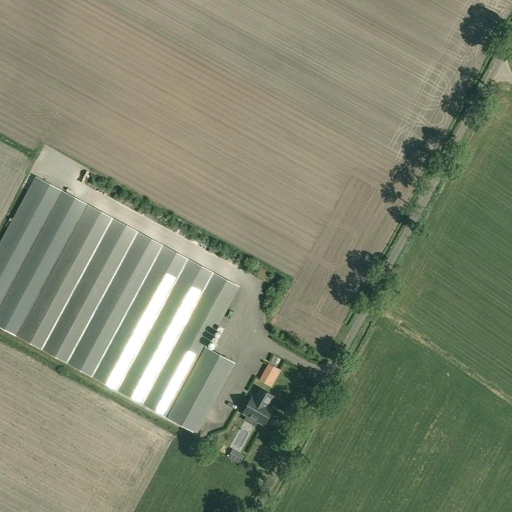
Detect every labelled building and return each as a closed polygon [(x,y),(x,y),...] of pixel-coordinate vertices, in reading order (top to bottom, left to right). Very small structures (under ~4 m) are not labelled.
[(239,287),(35,176),(0,240),(0,325),(197,433),(234,363),(206,348),(239,287)] [(263,380),(276,386),(283,368),(270,363),(263,380)] [(257,418),(265,422),(264,424),(263,424),(264,425),(273,410),(266,406),(272,396),(261,390),(255,400),(252,398),(243,413),(256,420),(257,418)] [(240,447),(246,449),(252,437),(247,434),(240,447)] [(228,458),(238,463),(242,456),(233,451),(228,458)]
